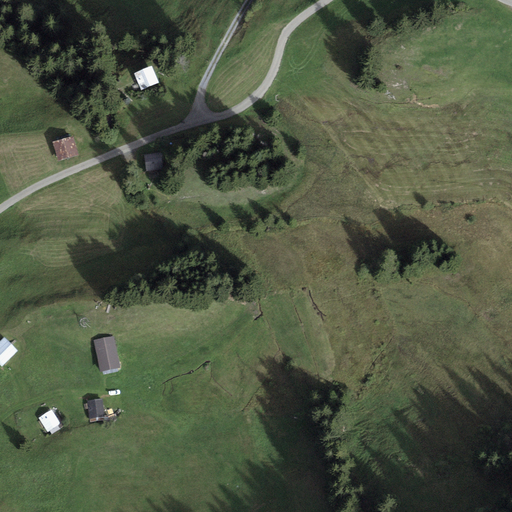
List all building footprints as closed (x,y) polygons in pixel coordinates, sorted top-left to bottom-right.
[(159,83),(152,66),(134,73),(141,90),(159,83)] [(79,155),(73,136),(53,142),(58,161),(79,155)] [(161,153),(144,155),(146,171),(162,169),(161,153)] [(121,368),(114,336),(94,341),(101,372),(121,368)] [(17,351),(4,339),(0,342),(0,364),(2,366),(17,351)] [(102,400),(87,401),(89,419),(104,417),(102,400)] [(57,418),(51,410),(39,418),(48,432),(49,431),(52,435),(61,429),(59,425),(63,422),(59,417),(57,418)]
